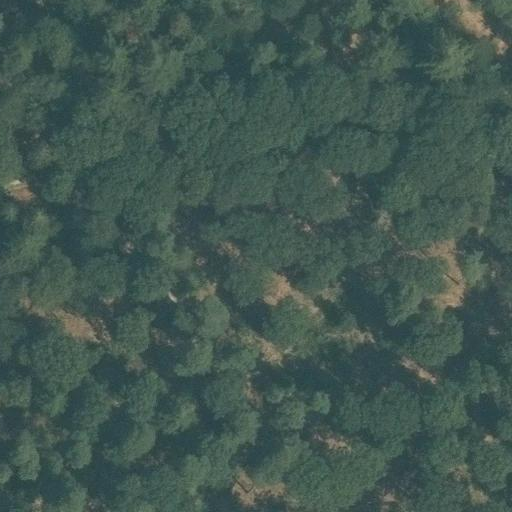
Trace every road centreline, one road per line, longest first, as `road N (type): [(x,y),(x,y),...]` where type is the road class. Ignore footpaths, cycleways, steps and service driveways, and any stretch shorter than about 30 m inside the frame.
road 1 (track): [(0,188),(208,132),(333,114),(400,122),(511,167)]
road 2 (track): [(196,0),(268,119)]
